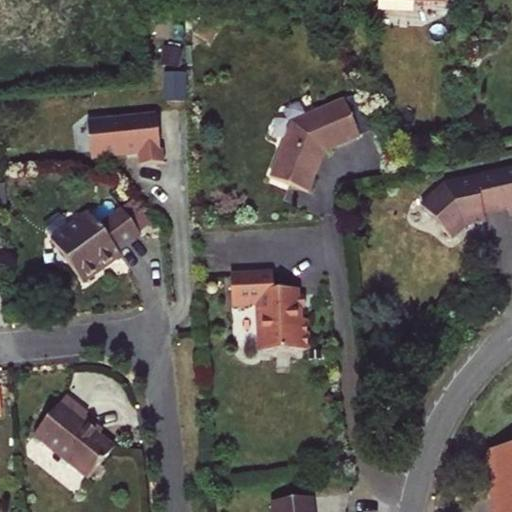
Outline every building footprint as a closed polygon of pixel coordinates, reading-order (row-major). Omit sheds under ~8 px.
[(0,0),(0,4),(30,19),(39,0),(0,0)] [(290,121),(268,176),(305,191),(318,153),(358,136),(341,99),(290,121)] [(157,114),(88,121),(91,156),(141,151),(142,164),(162,162),(157,114)] [(511,169),(473,178),(475,195),(458,200),(463,227),(466,224),(484,221),(482,213),(508,208),(510,215),(511,214),(511,169)] [(452,237),(463,227),(458,200),(475,195),(473,178),(445,184),(422,206),(452,237)] [(51,241),(82,285),(103,270),(101,266),(111,259),(114,262),(120,258),(117,253),(140,238),(120,211),(98,227),(88,214),(51,241)] [(103,270),(114,262),(111,259),(101,266),(103,270)] [(272,273),(229,275),(231,306),(257,302),(259,346),(264,351),(307,349),(306,319),(299,319),(297,289),(272,290),(272,273)] [(86,412),(65,395),(34,434),(88,478),(114,444),(82,419),(86,412)] [(511,511),(511,447),(494,451),(500,511),(511,511)] [(298,511),(296,495),(258,499),(259,511),(298,511)]
